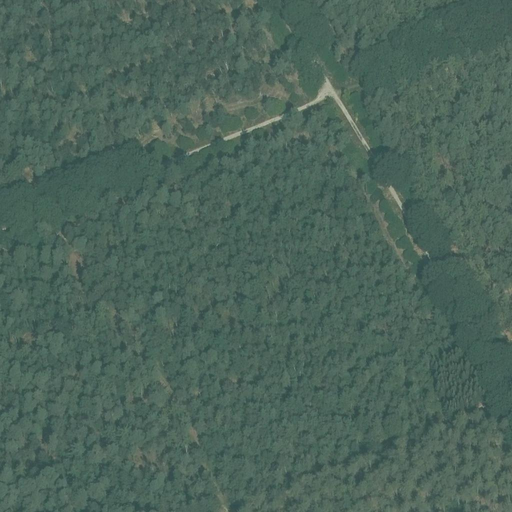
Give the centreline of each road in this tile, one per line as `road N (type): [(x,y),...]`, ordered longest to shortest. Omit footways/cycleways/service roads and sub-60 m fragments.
road 1 (track): [(0,231),(334,93)]
road 2 (track): [(334,93),(511,400)]
road 3 (track): [(44,212),(184,416),(231,511)]
road 4 (track): [(511,408),(249,511)]
road 5 (track): [(334,93),(511,21)]
